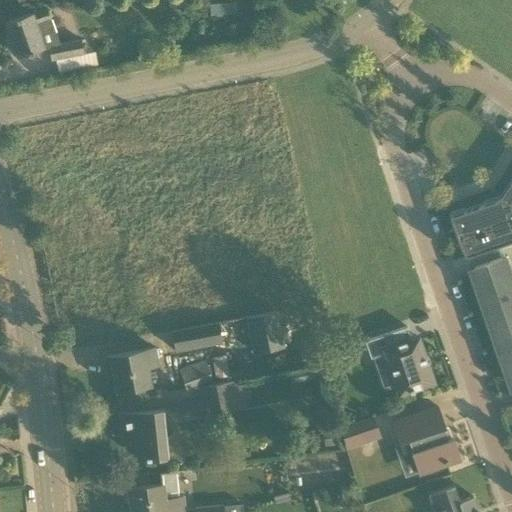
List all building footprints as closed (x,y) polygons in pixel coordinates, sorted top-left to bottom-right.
[(208,12),(234,12),(234,1),(208,2),(208,12)] [(83,54),(81,40),(59,44),(46,8),(31,14),(31,13),(5,22),(17,57),(43,48),(47,47),(50,60),(83,54)] [(74,266),(69,267),(72,278),(70,279),(73,289),(75,288),(78,299),(85,297),(85,299),(86,304),(87,304),(89,311),(88,311),(90,317),(104,313),(109,311),(117,338),(119,337),(108,300),(113,298),(113,300),(121,298),(120,296),(126,294),(118,266),(125,264),(122,253),(142,247),(120,170),(98,177),(103,196),(98,198),(108,231),(82,238),(89,261),(85,263),(84,262),(74,265),(74,266)] [(454,216),(452,216),(463,247),(468,257),(490,249),(490,247),(489,247),(487,241),(511,232),(511,182),(501,198),(500,200),(496,201),(497,206),(487,209),(485,205),(464,212),(466,217),(455,220),(454,216)] [(475,268),(470,270),(472,274),(477,289),(482,303),(485,313),(491,311),(511,303),(511,287),(509,279),(508,276),(502,257),(475,267),(475,268)] [(511,303),(491,311),(485,313),(491,330),(495,341),(495,342),(498,352),(504,350),(511,347),(511,303)] [(276,312),(247,317),(254,352),(282,347),(276,312)] [(174,351),(222,342),(218,322),(171,332),(174,351)] [(409,392),(413,391),(412,390),(433,383),(417,338),(410,341),(406,328),(406,327),(363,341),(363,342),(364,342),(370,359),(372,358),(384,390),(396,386),(399,394),(409,391),(409,392)] [(354,338),(336,344),(340,357),(358,350),(354,338)] [(511,347),(504,350),(498,352),(505,371),(508,380),(511,392),(511,391),(511,347)] [(116,391),(136,388),(149,385),(146,368),(157,366),(153,348),(124,353),(104,357),(108,377),(113,376),(116,391)] [(185,389),(211,380),(204,359),(178,369),(185,389)] [(202,386),(204,400),(181,404),(184,420),(209,415),(209,413),(233,409),(244,407),(243,399),(249,398),(246,378),(227,381),(202,386)] [(417,472),(440,465),(459,458),(452,438),(446,440),(442,428),(444,427),(437,407),(392,422),(399,443),(408,440),(412,451),(410,452),(417,472)] [(137,459),(157,457),(166,456),(166,458),(175,457),(181,462),(188,454),(189,455),(195,448),(173,431),(168,437),(165,437),(162,409),(120,414),(122,437),(135,436),(137,459)] [(339,427),(346,448),(380,437),(373,416),(339,427)] [(129,511),(183,511),(182,497),(179,498),(176,472),(159,473),(160,484),(127,488),(129,511)] [(435,511),(477,511),(472,496),(459,501),(453,486),(429,494),(435,511)]
